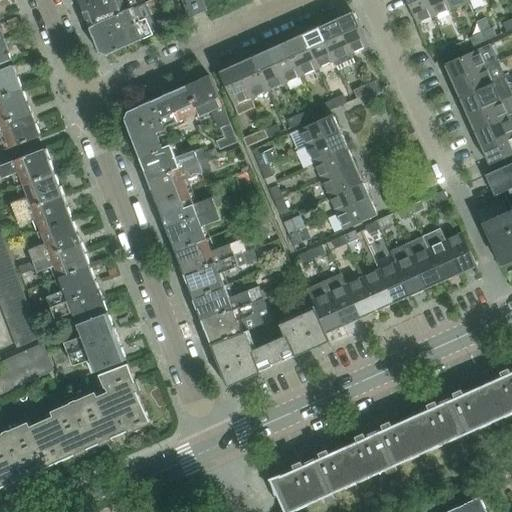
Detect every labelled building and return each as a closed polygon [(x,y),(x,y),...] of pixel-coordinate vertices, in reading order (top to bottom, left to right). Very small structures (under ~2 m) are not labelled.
[(96,0),(81,6),(82,8),(89,25),(90,28),(127,11),(130,10),(137,6),(134,0),(96,0)] [(183,0),(192,18),(207,10),(208,10),(203,0),(183,0)] [(405,0),(417,26),(435,18),(426,0),(405,0)] [(426,0),(435,18),(452,10),(447,0),(426,0)] [(447,0),(452,10),(468,3),(466,0),(447,0)] [(127,11),(90,28),(99,52),(108,57),(116,53),(153,36),(158,33),(144,3),(137,6),(130,10),(127,11)] [(8,21),(17,18),(14,12),(6,16),(8,21)] [(335,20),(351,55),(368,47),(353,12),(335,20)] [(172,15),(155,24),(158,31),(176,23),(172,15)] [(335,20),(319,27),(335,62),(339,71),(355,64),(351,55),(335,20)] [(511,29),(511,20),(503,25),(507,32),(511,29)] [(302,35),(318,70),(335,62),(319,27),(302,35)] [(496,37),(493,29),(481,34),(485,42),(496,37)] [(474,47),(485,42),(481,34),(470,39),(474,47)] [(286,42),(301,77),(318,70),(302,35),(286,42)] [(0,65),(13,60),(5,40),(0,42),(0,65)] [(269,49),(285,84),(301,77),(286,42),(269,49)] [(460,44),(448,49),(452,57),(463,52),(460,44)] [(444,66),(451,84),(496,64),(488,47),(444,66)] [(252,57),(268,92),(285,84),(269,49),(252,57)] [(437,54),(440,62),(452,57),(448,49),(437,54)] [(268,92),(252,57),(236,65),(252,99),(268,92)] [(451,84),(459,100),(503,81),(496,64),(451,84)] [(0,98),(24,89),(15,65),(0,71),(0,98)] [(252,99),(236,65),(218,73),(235,107),(239,116),(256,108),(252,99)] [(209,76),(187,86),(198,113),(200,118),(212,113),(223,139),(216,142),(220,151),(239,142),(209,76)] [(377,81),(365,86),(369,95),(380,90),(377,81)] [(459,100),(466,116),(510,96),(503,81),(459,100)] [(187,86),(153,101),(165,128),(198,113),(187,86)] [(369,95),(365,86),(353,91),(357,100),(369,95)] [(0,125),(33,112),(24,89),(0,98),(0,125)] [(335,109),(347,104),(343,96),(332,101),(335,109)] [(466,116),(473,132),(511,114),(511,101),(510,96),(466,116)] [(166,129),(165,128),(153,101),(129,112),(125,119),(139,158),(164,148),(157,133),(166,129)] [(335,109),(332,101),(320,106),(324,114),(335,109)] [(313,118),(310,110),(299,116),(302,123),(313,118)] [(11,149),(42,137),(33,112),(0,125),(0,138),(6,137),(11,149)] [(511,114),(473,132),(480,149),(511,134),(511,114)] [(298,151),(340,133),(332,115),(290,134),(298,151)] [(302,125),(298,116),(287,121),(291,130),(302,125)] [(205,133),(201,125),(196,128),(199,135),(205,133)] [(278,126),(266,132),(269,139),(281,133),(278,126)] [(269,139),(266,132),(265,130),(243,140),(247,149),(269,139)] [(314,165),(348,150),(340,133),(307,148),(314,165)] [(511,134),(480,149),(488,167),(511,156),(511,134)] [(164,148),(139,158),(148,181),(206,159),(217,155),(215,149),(204,153),(202,149),(195,151),(175,159),(171,147),(165,149),(164,148)] [(24,185),(56,173),(47,149),(0,167),(0,179),(3,179),(19,172),(24,185)] [(348,150),(314,165),(321,180),(355,166),(348,150)] [(261,169),(268,166),(263,154),(256,157),(261,169)] [(206,159),(148,181),(157,205),(189,193),(184,181),(203,173),(210,170),(206,159)] [(510,195),(511,194),(511,163),(485,176),(494,197),(508,191),(510,195)] [(268,166),(261,169),(264,174),(270,172),(268,166)] [(328,196),(362,180),(355,166),(321,180),(328,196)] [(16,215),(65,196),(56,173),(24,185),(29,197),(12,204),(16,215)] [(336,212),(369,197),(362,180),(328,196),(336,212)] [(251,196),(259,193),(256,185),(248,189),(251,196)] [(283,198),(278,186),(270,190),(275,202),(283,198)] [(189,193),(157,205),(166,228),(221,207),(228,205),(224,193),(212,197),(193,204),(189,193)] [(259,193),(251,196),(258,211),(266,208),(259,193)] [(445,201),(442,193),(431,198),(434,206),(445,201)] [(37,220),(42,232),(74,220),(65,196),(16,215),(20,226),(37,220)] [(344,231),(378,216),(369,197),(336,212),(344,231)] [(288,210),(283,198),(275,202),(280,214),(288,210)] [(410,207),(413,215),(425,210),(422,202),(410,207)] [(221,207),(166,228),(175,251),(206,239),(202,227),(220,219),(225,217),(221,207)] [(413,215),(410,207),(398,212),(402,220),(413,215)] [(511,209),(486,222),(506,265),(511,262),(511,209)] [(377,222),(380,230),(381,230),(385,240),(392,237),(388,227),(392,225),(388,217),(377,222)] [(83,243),(74,220),(42,232),(46,244),(30,251),(34,262),(83,243)] [(289,235),(297,232),(292,220),(284,224),(289,235)] [(380,230),(377,222),(365,227),(369,235),(380,230)] [(359,240),(356,231),(344,237),(348,245),(359,240)] [(424,238),(443,282),(460,275),(444,240),(440,231),(424,238)] [(297,232),(289,235),(294,247),(302,244),(297,232)] [(476,267),(461,233),(444,240),(460,275),(476,267)] [(348,245),(344,237),(332,242),(336,250),(348,245)] [(408,245),(427,289),(443,282),(424,238),(408,245)] [(206,239),(175,251),(184,275),(242,253),(246,252),(242,240),(231,245),(211,252),(206,239)] [(0,254),(8,251),(4,241),(0,242),(0,254)] [(83,243),(34,262),(38,273),(55,266),(60,279),(91,267),(83,243)] [(390,253),(394,262),(410,297),(427,289),(408,245),(390,253)] [(326,255),(322,246),(311,252),(314,260),(326,255)] [(0,254),(0,267),(12,262),(8,251),(0,254)] [(314,260),(311,252),(299,257),(302,265),(314,260)] [(242,253),(184,275),(193,298),(224,286),(220,275),(239,266),(246,264),(242,253)] [(280,264),(288,261),(285,254),(274,258),(277,266),(280,264)] [(16,260),(19,267),(32,262),(29,255),(16,260)] [(280,264),(283,273),(291,269),(288,261),(280,264)] [(0,280),(16,273),(12,262),(0,267),(0,280)] [(32,262),(19,267),(22,275),(35,270),(32,262)] [(410,297),(394,262),(378,269),(394,304),(410,297)] [(91,267),(60,279),(64,290),(47,297),(51,308),(100,289),(91,267)] [(394,304),(378,269),(362,277),(377,311),(394,304)] [(0,280),(0,292),(20,284),(16,273),(0,280)] [(341,276),(326,283),(345,325),(361,318),(346,283),(345,284),(341,276)] [(377,311),(362,277),(346,283),(361,318),(377,311)] [(329,332),(345,325),(326,283),(309,290),(313,298),(329,332)] [(0,301),(1,305),(25,295),(20,284),(0,292),(0,301)] [(224,286),(193,298),(202,321),(263,298),(259,288),(229,298),(224,286)] [(109,313),(100,289),(51,308),(56,319),(73,313),(78,325),(109,313)] [(1,305),(5,316),(29,306),(25,295),(1,305)] [(36,314),(51,308),(47,297),(32,303),(36,314)] [(263,298),(202,321),(210,344),(245,332),(263,325),(259,313),(267,310),(263,298)] [(9,326),(33,316),(29,306),(5,316),(9,326)] [(227,388),(329,342),(316,310),(282,325),(287,337),(253,351),(245,332),(210,344),(227,388)] [(109,313),(78,325),(82,338),(65,345),(69,355),(118,337),(109,313)] [(9,326),(13,337),(37,327),(33,316),(9,326)] [(13,337),(17,348),(41,338),(37,327),(13,337)] [(127,361),(118,337),(69,355),(74,367),(91,360),(96,373),(127,361)] [(43,343),(20,354),(0,362),(0,395),(54,371),(43,343)] [(66,348),(52,354),(57,368),(71,363),(66,348)] [(107,389),(110,394),(133,384),(135,383),(128,364),(100,377),(104,390),(107,389)] [(511,373),(488,384),(504,419),(511,415),(511,373)] [(110,394),(53,420),(70,458),(150,422),(133,384),(110,394)] [(488,384),(478,389),(475,390),(411,419),(427,454),(457,441),(460,446),(471,441),(469,435),(491,425),(504,419),(488,384)] [(344,449),(360,485),(386,473),(388,478),(400,473),(397,468),(427,454),(411,419),(344,449)] [(0,489),(70,458),(53,420),(0,443),(0,489)] [(277,494),(285,511),(300,511),(324,501),(326,506),(337,501),(335,496),(360,485),(344,449),(306,467),(299,456),(267,471),(276,495),(277,494)] [(488,511),(481,497),(448,511),(488,511)]
